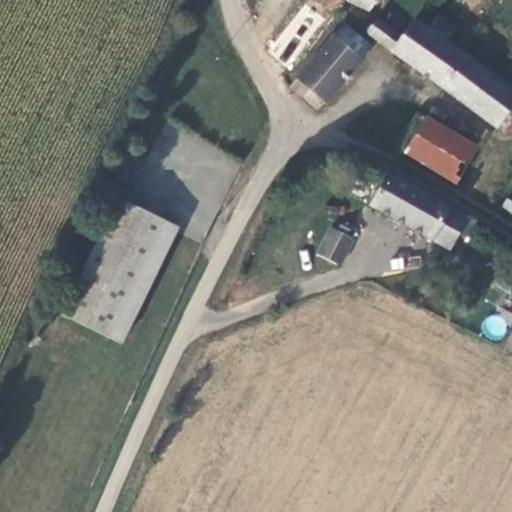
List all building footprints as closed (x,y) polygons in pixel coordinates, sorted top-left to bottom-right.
[(269,28),(266,30),(289,49),(316,17),(295,0),(285,0),(265,25),(269,28)] [(492,121),(511,93),(511,85),(446,37),(452,28),(432,14),(424,25),(411,16),(398,34),(371,14),(362,27),(492,121)] [(326,20),(317,32),(343,53),(353,41),(326,20)] [(267,48),(261,56),(264,61),(273,70),(289,49),(266,30),(262,36),(264,37),(260,43),(267,48)] [(317,32),(284,74),(286,75),(281,82),(291,89),(295,84),(310,95),(343,53),(317,32)] [(412,112),(389,146),(441,180),(463,146),(412,112)] [(454,236),(464,221),(372,168),(353,199),(434,247),(444,230),(454,236)] [(155,222),(109,199),(53,313),(99,335),(155,222)] [(313,220),(298,242),(314,254),(330,232),(313,220)] [(419,259),(391,258),(391,268),(419,268),(419,259)]
